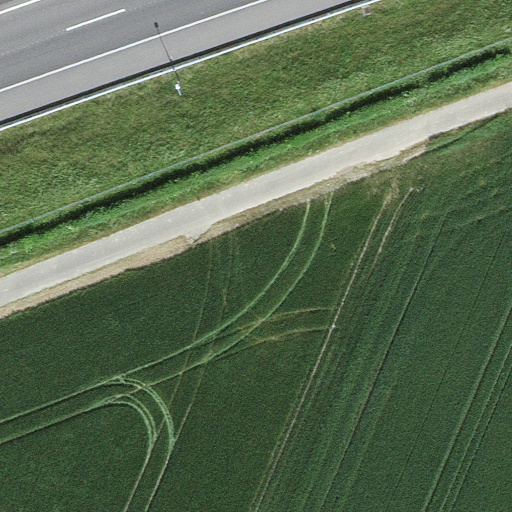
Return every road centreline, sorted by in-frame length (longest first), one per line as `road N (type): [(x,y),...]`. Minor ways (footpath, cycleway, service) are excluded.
road 1 (track): [(511,96),(0,291)]
road 2 (motorway): [(0,53),(155,0)]
